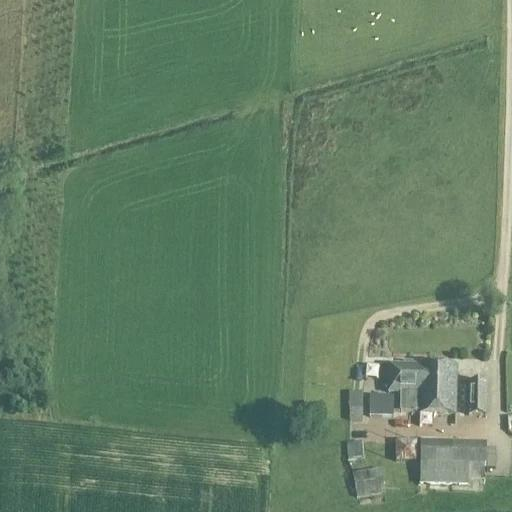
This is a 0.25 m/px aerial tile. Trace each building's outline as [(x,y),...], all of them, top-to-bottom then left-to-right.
[(362,359),(360,374),(375,376),(377,361),(362,359)] [(390,367),(389,394),(402,394),(401,413),(419,413),(419,415),(455,416),(457,369),(390,367)] [(468,383),(468,385),(467,418),(487,418),(488,384),(468,383)] [(362,415),(364,395),(351,394),(350,415),(362,415)] [(393,398),(369,398),(369,419),(393,419),(393,398)] [(393,438),(393,457),(412,456),(411,437),(393,438)] [(486,466),(487,444),(421,442),(420,486),(469,488),(470,466),(486,466)] [(352,475),(356,500),(385,495),(380,470),(352,475)]
